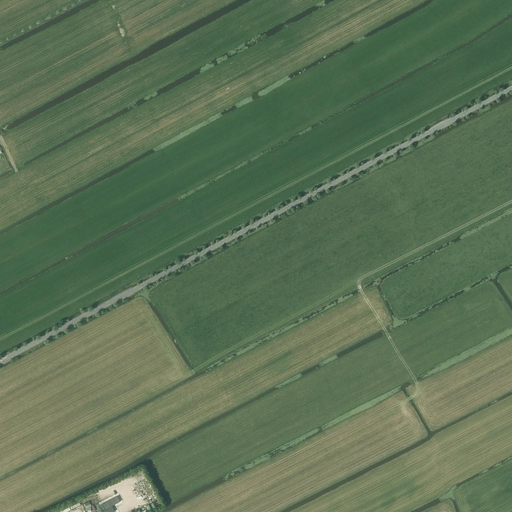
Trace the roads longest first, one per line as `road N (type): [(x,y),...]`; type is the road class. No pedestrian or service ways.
road 1 (tertiary): [(0,361),(511,88)]
road 2 (track): [(412,376),(358,280),(511,201)]
